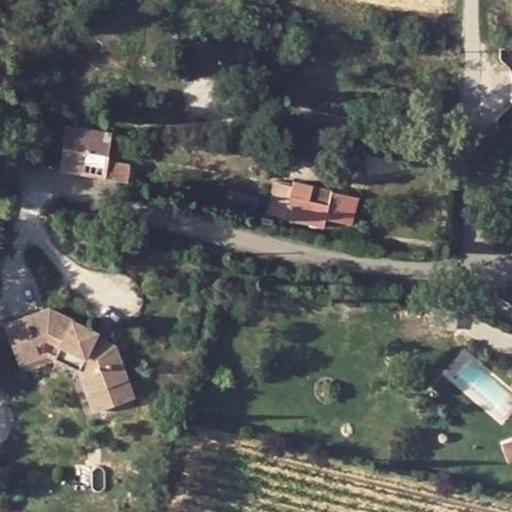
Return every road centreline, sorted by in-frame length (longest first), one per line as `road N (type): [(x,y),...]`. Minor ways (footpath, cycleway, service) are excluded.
road 1 (unclassified): [(0,146),(159,214),(277,249),(492,273)]
road 2 (unclassified): [(473,0),(476,83),(463,188),(467,229),(492,273)]
